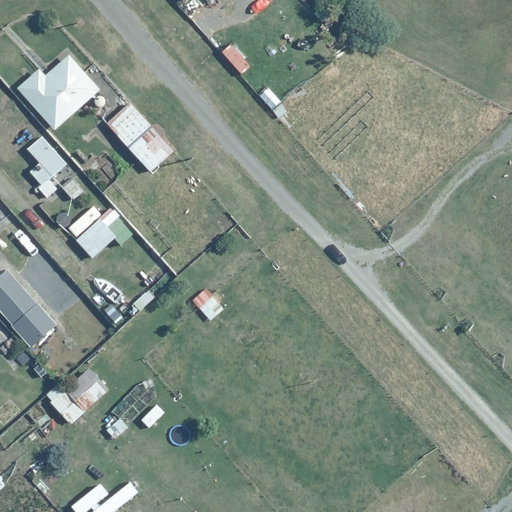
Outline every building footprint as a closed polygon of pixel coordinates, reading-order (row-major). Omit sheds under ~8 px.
[(40,65),(16,87),(54,129),(99,89),(68,53),(47,72),(40,65)] [(173,150),(150,123),(132,103),(108,124),(149,171),(173,150)] [(67,161),(41,132),(26,146),(39,161),(29,170),(39,181),(35,184),(46,197),(58,187),(49,177),(67,161)] [(71,173),(60,185),(94,217),(102,208),(107,213),(119,200),(104,186),(102,190),(84,173),(78,180),(71,173)] [(0,221),(12,210),(0,197),(0,221)] [(97,217),(78,235),(83,241),(78,246),(84,252),(87,250),(93,256),(114,235),(97,217)] [(158,259),(139,277),(151,290),(170,271),(158,259)] [(8,268),(0,274),(0,311),(28,346),(54,325),(8,268)] [(208,286),(192,299),(209,319),(225,305),(208,286)] [(79,361),(46,392),(44,395),(70,423),(106,389),(79,361)] [(118,411),(102,423),(112,437),(128,424),(118,411)]
